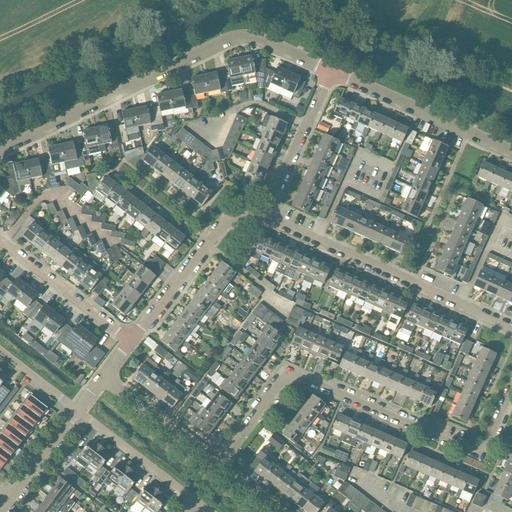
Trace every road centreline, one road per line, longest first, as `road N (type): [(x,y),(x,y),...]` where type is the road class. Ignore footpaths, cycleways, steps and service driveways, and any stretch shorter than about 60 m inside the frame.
road 1 (residential): [(214,465),(288,373),(481,454),(511,387)]
road 2 (residential): [(331,71),(257,38),(233,38),(0,151)]
road 3 (residential): [(511,327),(260,217)]
road 4 (residential): [(511,151),(331,71)]
road 5 (residential): [(260,217),(217,231),(131,342)]
road 6 (residential): [(131,342),(0,242)]
road 7 (residential): [(260,217),(331,71)]
road 8 (residential): [(196,503),(78,412)]
road 9 (residential): [(214,465),(103,379)]
